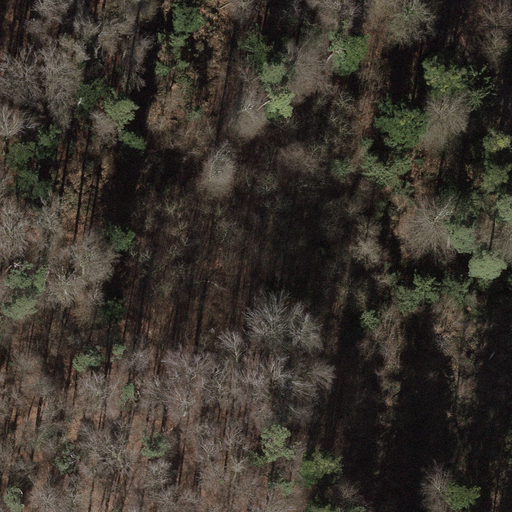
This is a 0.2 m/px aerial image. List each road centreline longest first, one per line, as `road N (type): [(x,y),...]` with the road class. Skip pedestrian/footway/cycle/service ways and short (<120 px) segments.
road 1 (track): [(0,253),(40,287),(88,348),(142,511)]
road 2 (track): [(511,100),(406,0)]
